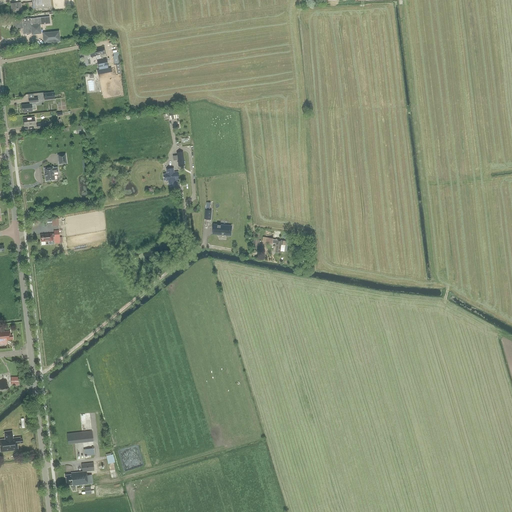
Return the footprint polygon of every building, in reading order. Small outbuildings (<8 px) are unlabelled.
[(31,0),(33,9),(51,7),(50,0),(31,0)] [(12,13),(19,12),(19,7),(21,7),(21,2),(11,4),(12,13)] [(17,20),(13,20),(14,29),(23,28),(23,34),(26,34),(27,35),(31,33),(32,33),(32,34),(41,33),(40,25),(41,25),(50,24),(49,16),(30,19),(31,20),(22,21),(22,19),(21,18),(17,20)] [(59,31),(43,33),(44,43),(60,41),(59,31)] [(102,57),(102,55),(105,55),(103,47),(94,49),(94,50),(90,51),(91,57),(96,56),(99,70),(108,68),(106,57),(102,57)] [(30,104),(22,105),(23,112),(32,111),(32,110),(36,110),(35,102),(38,102),(37,97),(34,98),(28,98),(29,103),(30,103),(30,104)] [(170,120),(179,118),(177,111),(168,113),(170,120)] [(24,126),(35,125),(34,117),(23,118),(24,126)] [(84,125),(75,126),(76,134),(85,132),(84,125)] [(59,165),(67,164),(66,154),(58,155),(59,165)] [(53,168),(53,167),(44,168),(46,181),(51,180),(51,181),(53,181),(54,180),(55,180),(54,172),(58,172),(57,167),(53,168)] [(178,172),(174,172),(174,168),(167,169),(167,173),(166,173),(166,175),(164,175),(164,180),(166,180),(167,181),(168,181),(169,187),(177,186),(176,180),(179,179),(178,172)] [(214,228),(213,233),(222,234),(222,232),(224,232),(224,234),(228,235),(231,235),(231,234),(231,229),(231,227),(229,227),(229,226),(221,226),(221,225),(218,225),(218,228),(214,228)] [(265,237),(264,242),(272,243),(276,243),(275,246),(274,246),(273,252),(280,253),(280,251),(285,252),(285,246),(286,246),(287,241),(283,241),(283,240),(276,239),(276,240),(273,239),(273,238),(265,237)] [(5,332),(5,331),(0,331),(0,344),(7,344),(6,341),(7,341),(7,339),(13,339),(13,335),(10,335),(10,332),(5,332)] [(5,440),(0,440),(0,444),(1,452),(18,450),(18,444),(23,443),(23,439),(21,439),(21,438),(13,439),(13,431),(5,432),(5,440)] [(67,434),(68,444),(93,441),(92,431),(67,434)] [(108,464),(115,462),(113,454),(106,456),(108,464)] [(87,475),(87,471),(94,471),(93,463),(81,464),(82,471),(71,473),(71,474),(66,475),(67,485),(73,484),(73,489),(76,488),(75,485),(88,484),(93,483),(92,475),(87,475)] [(91,491),(91,486),(84,487),(85,495),(92,494),(94,493),(94,490),(91,491)]
